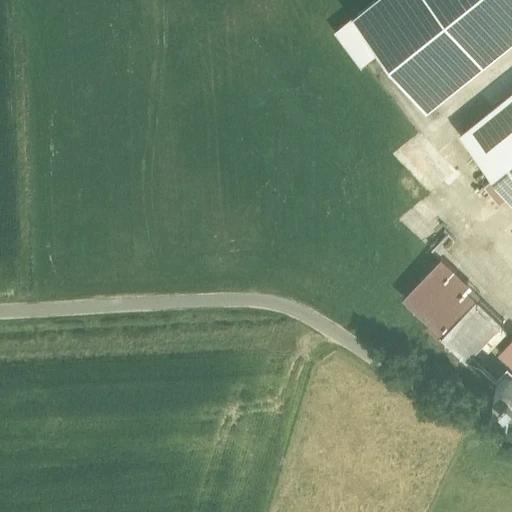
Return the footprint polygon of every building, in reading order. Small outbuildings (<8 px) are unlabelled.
[(511,31),(511,0),(354,0),(323,25),(352,62),(366,51),(412,109),(511,31)] [(511,93),(463,132),(511,192),(511,93)] [(482,292),(442,255),(404,295),(431,320),(428,323),(440,334),(442,332),(469,357),(505,319),(479,294),(482,292)] [(511,342),(502,352),(511,361),(511,342)] [(511,373),(509,373),(504,374),(500,377),(498,381),(497,386),(498,391),(501,395),(505,398),(510,398),(511,397),(511,373)]
